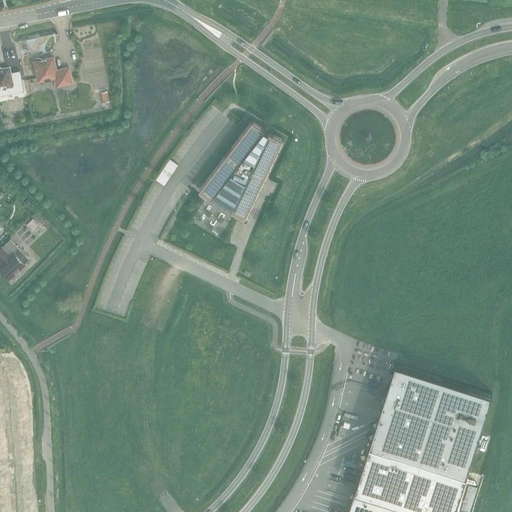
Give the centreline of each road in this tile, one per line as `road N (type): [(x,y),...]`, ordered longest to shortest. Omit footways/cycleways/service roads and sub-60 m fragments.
road 1 (tertiary): [(288,312),(273,411),(258,449),(210,511)]
road 2 (tertiary): [(240,511),(265,486),(297,425),(311,317)]
road 3 (residential): [(50,511),(43,390),(29,353),(0,317)]
road 4 (residential): [(288,312),(140,241)]
road 5 (tertiary): [(335,159),(298,247),(288,312)]
road 6 (tertiary): [(311,317),(327,237),(355,174)]
road 7 (tertiary): [(511,27),(449,46),(384,100)]
road 8 (tertiary): [(219,35),(330,125)]
road 9 (tertiary): [(341,108),(219,35)]
road 10 (tertiary): [(404,119),(440,79),(511,47)]
